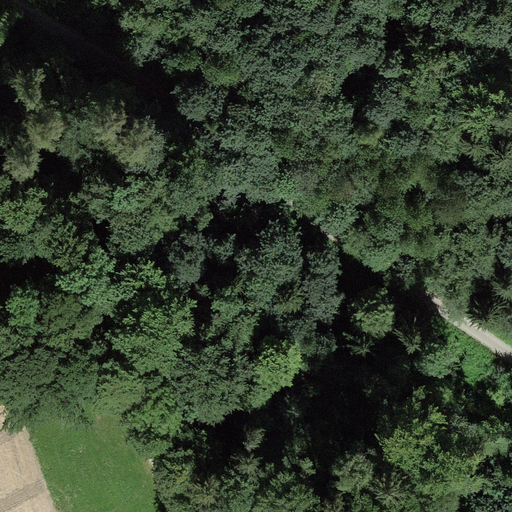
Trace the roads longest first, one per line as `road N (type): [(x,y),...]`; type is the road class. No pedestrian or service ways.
road 1 (track): [(511,346),(22,0)]
road 2 (track): [(0,388),(60,378),(107,390),(143,435),(172,511)]
